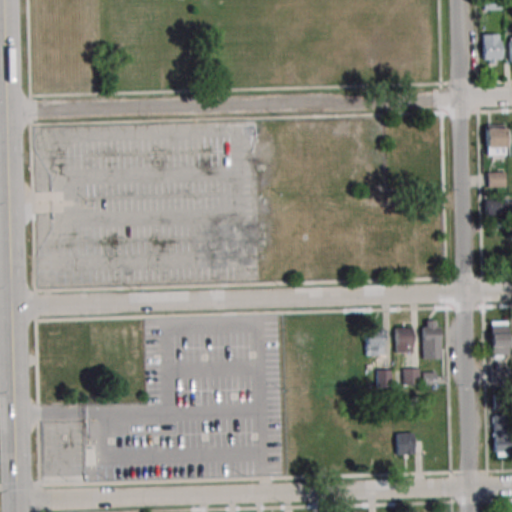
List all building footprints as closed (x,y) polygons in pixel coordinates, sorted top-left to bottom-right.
[(501,34),(481,34),(481,63),(501,63),(501,34)] [(484,124),(484,156),(505,156),(505,124),(484,124)] [(486,172),(486,187),(504,187),(504,172),(486,172)] [(511,199),(483,199),(483,215),(511,214),(511,199)] [(421,358),(439,358),(439,321),(421,321),(421,358)] [(489,321),(489,357),(507,357),(507,321),(489,321)] [(383,355),(383,327),(364,327),(364,355),(383,355)] [(394,327),(394,353),(412,353),(412,327),(394,327)] [(402,384),(417,384),(417,368),(402,368),(402,384)] [(375,387),(389,387),(389,370),(375,370),(375,387)] [(511,456),(511,415),(492,415),(492,456),(511,456)] [(413,454),(413,432),(394,432),(394,454),(413,454)]
